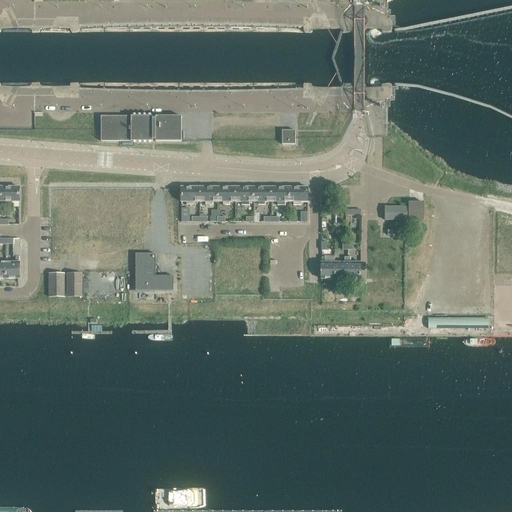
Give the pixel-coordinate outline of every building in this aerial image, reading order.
[(328,31),(342,31),(343,31),(343,33),(344,34),(350,34),(351,33),(351,31),(352,31),(352,30),(366,30),(381,31),(382,31),(382,33),(383,34),(391,34),(392,33),(392,22),(391,20),(388,20),(328,20),(319,3),(317,0),(308,0),(310,2),(315,14),(310,19),(304,19),(56,19),(55,21),(16,21),(10,8),(2,13),(3,14),(0,17),(0,34),(1,34),(1,31),(18,30),(31,31),(31,32),(32,32),(32,34),(33,34),(39,34),(40,33),(40,31),(41,31),(41,30),(70,30),(70,32),(71,32),(71,33),(71,34),(77,34),(79,33),(79,30),(80,30),(80,29),(147,27),(206,27),(265,28),(303,29),(303,30),(304,30),(304,33),(305,34),(311,34),(312,33),(312,31),(313,31),(313,30),(328,31)] [(341,86),(341,87),(329,87),(312,86),(311,86),(311,84),(310,83),(305,83),(303,84),(304,90),(303,90),(303,91),(265,91),(206,92),(147,92),(80,90),(79,88),(79,84),(78,83),(77,83),(71,83),(70,84),(70,86),(41,86),(40,85),(39,84),(39,83),(31,83),(31,84),(31,85),(30,86),(14,86),(1,86),(1,84),(0,83),(0,101),(3,105),(2,106),(10,111),(17,98),(55,98),(57,101),(304,101),(310,101),(316,105),(306,126),(312,130),(328,100),(387,97),(390,97),(391,96),(391,85),(390,83),(382,83),(381,84),(381,86),(380,86),(380,87),(366,87),(352,87),(352,86),(351,86),(351,84),(350,83),(344,83),(342,84),(342,86),(341,86)] [(128,116),(101,116),(101,136),(101,141),(120,142),(127,142),(135,142),(152,142),(152,140),(155,140),(155,142),(181,142),(181,116),(155,116),(155,118),(152,118),(152,116),(131,116),(128,116)] [(297,130),(281,130),(281,147),(297,147),(297,130)] [(13,202),(19,202),(20,202),(20,187),(1,187),(1,202),(6,202),(6,205),(13,205),(13,202)] [(193,202),(199,202),(199,187),(180,187),(180,202),(186,202),(186,205),(193,205),(193,202)] [(212,202),(218,202),(218,187),(199,187),(199,202),(205,202),(205,205),(212,205),(212,202)] [(229,202),(235,202),(235,187),(218,187),(218,202),(223,202),(223,205),(229,205),(229,202)] [(249,202),(254,202),(254,187),(235,187),(235,202),(241,202),(241,205),(249,205),(249,202)] [(271,187),(254,187),(254,202),(258,202),(258,205),(265,205),(265,202),(271,202),(271,187)] [(285,202),(289,202),(289,187),(271,187),(271,202),(277,202),(277,205),(285,205),(285,202)] [(301,203),(307,203),(308,203),(308,187),(289,187),(289,202),(293,202),(293,205),(301,205),(301,203)] [(413,221),(413,226),(413,227),(423,227),(423,221),(424,221),(424,202),(408,202),(408,206),(384,206),(384,221),(408,221),(413,221)] [(19,239),(6,239),(6,244),(13,244),(13,257),(16,257),(16,263),(6,263),(6,279),(20,279),(19,239)] [(135,291),(173,291),(173,276),(155,276),(155,254),(135,254),(135,291)] [(324,257),(321,257),(321,280),(335,280),(335,263),(324,263),(324,257)] [(344,263),(335,263),(335,280),(347,280),(347,257),(344,257),(344,263)] [(350,257),(347,257),(347,280),(361,280),(360,263),(350,263),(350,257)] [(65,274),(52,274),(49,274),(49,298),(65,298),(65,274)] [(83,274),(67,274),(67,298),(83,298),(83,274)] [(306,315),(282,315),(242,315),(242,331),(306,331),(306,315)] [(489,318),(429,318),(429,328),(489,328),(489,318)]
